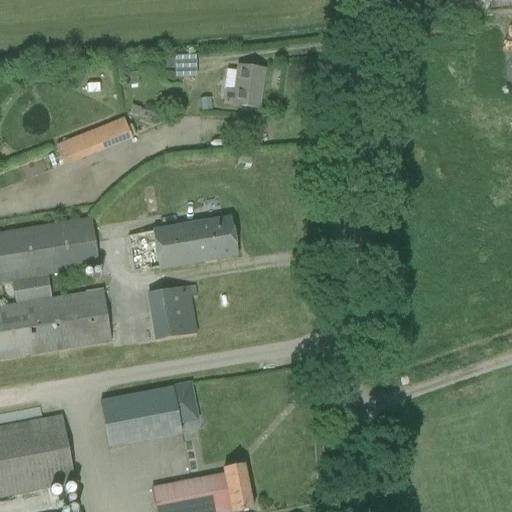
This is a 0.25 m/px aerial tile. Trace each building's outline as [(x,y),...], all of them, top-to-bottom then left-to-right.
[(173,60),(160,61),(160,71),(174,70),(173,60)] [(233,107),(239,108),(259,111),(264,71),(240,68),(236,92),(229,91),(227,103),(233,104),(233,107)] [(129,87),(138,86),(138,74),(129,75),(129,87)] [(138,117),(139,111),(140,109),(131,107),(129,116),(137,118),(138,117)] [(64,168),(131,140),(123,121),(55,148),(64,168)] [(132,126),(127,128),(131,137),(136,135),(132,126)] [(99,270),(90,220),(0,234),(0,285),(12,284),(15,306),(0,308),(0,363),(110,345),(102,291),(50,299),(47,278),(99,270)] [(231,220),(211,224),(150,233),(151,236),(126,239),(131,271),(156,267),(157,270),(217,261),(237,258),(231,220)] [(193,337),(187,300),(196,298),(195,289),(146,296),(152,343),(193,337)] [(181,435),(179,427),(172,389),(101,403),(100,403),(109,449),(181,435)] [(39,410),(0,416),(0,500),(75,486),(62,417),(42,421),(39,410)] [(157,511),(248,511),(252,511),(244,467),(224,471),(220,477),(153,491),(157,511)]
